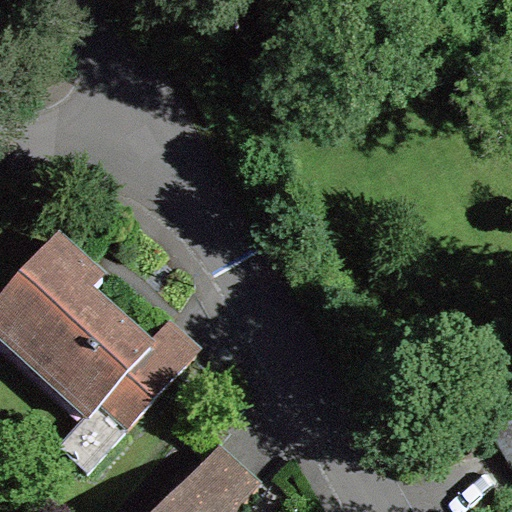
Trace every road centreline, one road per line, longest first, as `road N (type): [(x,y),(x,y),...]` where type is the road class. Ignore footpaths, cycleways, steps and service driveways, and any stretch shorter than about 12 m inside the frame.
road 1 (residential): [(158,134),(369,462),(393,511)]
road 2 (residential): [(0,144),(85,149),(158,134)]
road 3 (residential): [(84,0),(158,134)]
